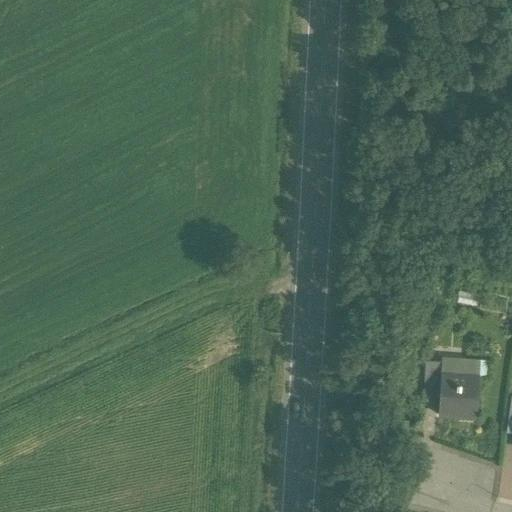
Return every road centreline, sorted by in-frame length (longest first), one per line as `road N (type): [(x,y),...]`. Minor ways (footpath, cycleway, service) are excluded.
road 1 (secondary): [(324,0),(296,511)]
road 2 (track): [(310,280),(259,279),(222,289),(0,388)]
